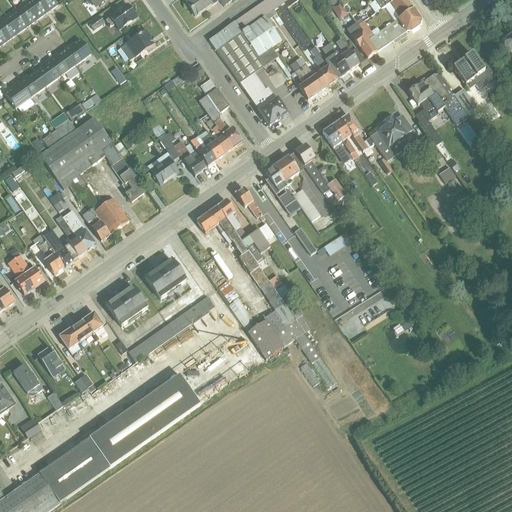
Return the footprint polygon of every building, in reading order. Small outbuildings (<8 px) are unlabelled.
[(31,0),(27,4),(38,20),(48,13),(38,0),(31,0)] [(38,0),(48,13),(58,6),(53,0),(38,0)] [(89,0),(95,8),(99,6),(100,8),(106,4),(105,2),(107,0),(89,0)] [(192,0),(186,4),(196,17),(217,2),(215,0),(192,0)] [(241,34),(264,19),(274,12),(284,5),(291,0),(268,0),(234,24),(241,34)] [(378,0),(369,6),(375,15),(385,8),(397,0),(378,0)] [(395,23),(398,21),(399,21),(413,11),(405,0),(397,0),(385,8),(395,23)] [(342,4),(341,2),(340,3),(340,2),(331,8),(339,21),(349,13),(342,4)] [(17,11),(29,27),(38,20),(27,4),(17,11)] [(128,5),(105,21),(110,28),(115,25),(119,32),(124,29),(124,28),(137,18),(128,5)] [(7,18),(19,34),(29,27),(17,11),(7,18)] [(398,21),(406,33),(411,33),(419,27),(420,22),(413,11),(399,21),(398,21)] [(264,19),(269,25),(273,23),(270,19),(273,17),(280,27),(283,24),(274,12),(264,19)] [(100,17),(89,24),(95,32),(105,24),(100,17)] [(358,27),(363,23),(360,17),(355,22),(358,27)] [(0,22),(0,28),(9,41),(19,34),(7,18),(0,22)] [(241,34),(234,24),(209,41),(261,116),(269,127),(282,118),(283,119),(288,115),(278,100),(276,101),(268,89),(266,91),(255,76),(276,61),(278,60),(274,53),(272,50),(277,47),(282,43),(269,25),(264,19),(241,34)] [(368,42),(377,54),(388,46),(394,42),(396,42),(398,41),(398,39),(406,33),(398,21),(395,23),(391,26),(387,29),(380,33),(368,42)] [(358,27),(368,42),(380,33),(378,30),(372,34),(364,23),(363,23),(358,27)] [(368,42),(358,27),(356,24),(347,31),(360,50),(368,60),(377,54),(368,42)] [(0,47),(9,41),(0,28),(0,47)] [(146,31),(120,50),(130,63),(155,45),(155,44),(146,31)] [(511,35),(501,43),(502,44),(503,44),(511,57),(505,61),(510,69),(511,67),(511,35)] [(65,52),(76,68),(92,56),(80,41),(74,45),(73,44),(70,47),(64,51),(65,52)] [(339,59),(349,73),(359,66),(350,53),(341,41),(336,44),(344,56),(339,59)] [(325,63),(337,81),(342,78),(349,73),(339,59),(330,46),(322,51),(328,61),(325,63)] [(318,75),(328,88),(337,81),(325,63),(315,49),(310,53),(315,60),(314,61),(321,73),(318,75)] [(350,53),(359,66),(365,62),(356,49),(350,53)] [(49,61),(62,78),(76,68),(65,52),(59,56),(58,55),(55,57),(49,61)] [(106,52),(100,56),(105,62),(111,58),(106,52)] [(464,61),(453,69),(461,81),(461,82),(463,85),(465,85),(469,91),(475,87),(478,91),(495,79),(489,69),(484,73),(472,56),(470,57),(469,57),(466,58),(466,60),(464,61)] [(278,60),(276,61),(289,80),(292,78),(278,60)] [(296,63),(318,95),(328,88),(318,75),(313,79),(311,76),(312,75),(301,60),(296,63)] [(35,72),(47,89),(62,78),(49,61),(41,67),(41,68),(35,72)] [(318,95),(296,63),(290,67),(295,74),(301,83),(303,81),(304,84),(298,88),(308,102),(318,95)] [(200,67),(195,71),(199,77),(205,74),(200,67)] [(113,68),(107,72),(116,86),(122,81),(113,68)] [(19,82),(32,100),(47,89),(35,72),(29,77),(28,76),(19,82)] [(172,81),(176,87),(182,82),(183,83),(186,81),(182,75),(172,81)] [(416,88),(416,89),(415,90),(414,90),(413,90),(412,91),(411,91),(411,92),(410,93),(409,94),(411,97),(410,98),(417,108),(421,106),(424,111),(416,117),(436,148),(443,144),(429,123),(439,116),(438,114),(444,110),(457,128),(468,119),(438,75),(435,77),(434,76),(425,82),(425,83),(425,84),(417,89),(416,88)] [(164,87),(172,81),(169,78),(162,83),(164,87)] [(425,83),(425,82),(424,80),(414,87),(416,89),(416,88),(417,89),(425,84),(425,83)] [(172,81),(164,87),(168,92),(176,87),(172,81)] [(211,121),(232,151),(242,144),(232,130),(229,133),(220,120),(219,115),(229,108),(210,81),(201,87),(207,97),(199,103),(210,119),(211,121)] [(32,100),(19,82),(11,88),(11,90),(5,94),(16,111),(18,110),(21,115),(30,108),(34,105),(31,100),(32,100)] [(97,95),(82,105),(86,111),(95,105),(95,106),(101,102),(97,95)] [(484,115),(492,114),(489,103),(482,105),(484,115)] [(34,105),(30,108),(36,114),(39,111),(35,105),(34,105)] [(77,106),(65,111),(68,117),(80,112),(77,106)] [(63,113),(50,123),(55,129),(68,120),(63,113)] [(341,122),(352,138),(363,154),(369,150),(368,150),(364,144),(360,138),(362,136),(360,134),(360,132),(358,129),(356,129),(348,117),(341,122)] [(370,140),(374,146),(384,159),(387,164),(405,152),(399,143),(408,137),(407,136),(413,132),(402,117),(394,123),(391,120),(384,125),(386,128),(370,140)] [(92,210),(110,236),(129,222),(114,199),(101,208),(80,176),(106,158),(112,167),(111,167),(123,185),(122,186),(128,194),(126,195),(132,203),(144,195),(139,188),(141,186),(94,119),(77,131),(70,121),(42,140),(49,150),(40,156),(65,191),(70,188),(79,201),(83,199),(91,211),(92,210)] [(232,151),(211,121),(206,124),(212,132),(213,131),(214,134),(212,135),(215,140),(218,139),(219,140),(215,143),(224,157),(232,151)] [(156,122),(149,127),(152,132),(160,127),(156,122)] [(331,129),(353,161),(359,158),(347,141),(352,138),(341,122),(331,129)] [(353,161),(331,129),(323,135),(334,150),(337,149),(348,164),(353,161)] [(180,157),(174,148),(163,132),(158,135),(160,139),(159,140),(170,157),(149,171),(160,186),(178,174),(171,164),(180,157)] [(171,132),(167,135),(172,143),(176,141),(171,132)] [(199,137),(216,162),(224,157),(215,143),(207,132),(199,137)] [(216,162),(199,137),(191,143),(208,168),(216,162)] [(428,137),(420,142),(433,161),(441,156),(428,137)] [(38,139),(32,144),(39,154),(45,149),(38,139)] [(128,140),(125,143),(127,145),(126,146),(131,149),(135,144),(130,140),(129,142),(128,140)] [(364,144),(368,150),(374,146),(370,140),(364,144)] [(174,148),(180,157),(195,178),(202,173),(206,169),(189,145),(186,148),(182,142),(174,148)] [(295,154),(305,170),(324,195),(330,191),(338,203),(347,197),(336,181),(330,186),(324,177),(329,174),(324,168),(318,172),(312,164),(315,161),(305,147),(295,154)] [(13,159),(11,161),(13,164),(15,163),(18,166),(26,160),(20,151),(12,157),(13,159)] [(289,158),(300,173),(305,170),(295,154),(289,158)] [(362,170),(367,167),(360,157),(355,161),(362,170)] [(273,169),(286,188),(292,184),(290,181),(300,173),(289,158),(273,169)] [(387,164),(384,159),(378,163),(387,176),(393,173),(387,164)] [(453,160),(449,164),(455,173),(460,169),(453,160)] [(344,162),(339,165),(345,173),(349,170),(344,162)] [(26,165),(12,174),(15,179),(28,170),(26,165)] [(286,188),(273,169),(265,175),(269,180),(266,182),(265,181),(265,182),(275,197),(283,192),(285,195),(277,200),(284,210),(296,202),(286,188)] [(450,169),(439,177),(445,185),(456,178),(450,169)] [(365,172),(361,175),(368,184),(372,181),(365,172)] [(0,180),(12,199),(20,194),(8,175),(0,180)] [(454,181),(448,185),(455,196),(461,191),(454,181)] [(244,190),(235,196),(245,210),(248,208),(257,221),(259,219),(262,223),(265,221),(244,190)] [(302,192),(294,198),(312,224),(321,218),(302,192)] [(52,193),(47,196),(55,208),(60,204),(52,193)] [(11,197),(6,200),(15,215),(20,211),(11,197)] [(217,208),(251,258),(258,252),(261,256),(271,249),(266,242),(259,231),(248,239),(239,226),(240,225),(237,220),(236,221),(234,219),(236,217),(226,202),(217,208)] [(209,215),(217,227),(230,246),(232,244),(242,258),(239,260),(275,313),(285,306),(274,290),(268,282),(251,258),(217,208),(209,215)] [(92,210),(91,211),(83,216),(101,243),(110,236),(92,210)] [(217,227),(209,215),(197,223),(205,235),(217,227)] [(63,219),(87,253),(96,246),(82,226),(79,228),(73,227),(74,223),(70,223),(71,220),(68,216),(63,219)] [(64,249),(74,262),(87,253),(63,219),(62,217),(56,221),(72,244),(64,249)] [(259,231),(266,242),(274,237),(266,226),(259,231)] [(311,258),(318,253),(300,229),(294,234),(311,258)] [(74,262),(64,249),(52,231),(43,237),(65,268),(74,262)] [(346,234),(318,253),(320,257),(326,253),(330,257),(352,243),(347,235),(346,234)] [(40,236),(33,241),(36,245),(39,242),(42,246),(39,247),(48,260),(44,262),(54,276),(64,269),(40,236)] [(15,248),(10,252),(15,259),(21,255),(15,248)] [(14,260),(34,289),(44,283),(35,268),(32,264),(30,263),(28,263),(26,263),(21,256),(14,260)] [(34,289),(14,260),(12,257),(7,261),(9,264),(8,265),(19,280),(14,283),(20,291),(20,290),(25,296),(34,289)] [(157,270),(145,279),(161,301),(162,301),(162,300),(186,283),(186,284),(187,283),(171,260),(157,270)] [(380,263),(374,267),(384,280),(389,276),(380,263)] [(268,282),(274,290),(282,285),(280,282),(277,277),(268,282)] [(284,349),(266,323),(258,328),(239,300),(240,299),(228,282),(219,288),(230,305),(229,306),(266,362),(284,349)] [(453,285),(448,289),(451,294),(455,291),(457,290),(453,285)] [(285,286),(276,291),(281,299),(290,294),(285,286)] [(132,287),(106,306),(122,328),(123,328),(123,327),(148,310),(132,287)] [(0,303),(5,310),(15,303),(5,289),(2,291),(0,288),(0,303)] [(169,325),(176,336),(215,309),(208,298),(169,325)] [(285,306),(275,313),(295,342),(312,365),(313,364),(330,389),(337,384),(320,360),(321,359),(304,335),(305,335),(289,312),(286,307),(285,306)] [(289,312),(305,335),(310,331),(301,318),(303,317),(296,307),(289,312)] [(266,323),(284,349),(295,342),(275,313),(264,321),(266,323)] [(83,321),(93,335),(97,342),(99,340),(98,338),(106,333),(103,328),(104,328),(94,314),(83,321)] [(408,318),(399,325),(405,333),(409,330),(411,332),(415,329),(408,318)] [(71,330),(80,344),(93,335),(83,321),(71,330)] [(176,336),(169,325),(129,354),(136,364),(137,363),(176,336)] [(80,344),(71,330),(60,337),(69,351),(73,355),(81,350),(82,351),(84,350),(80,344)] [(121,342),(116,346),(122,355),(127,352),(121,342)] [(50,349),(38,356),(54,379),(66,371),(50,347),(48,347),(50,349)] [(201,369),(212,365),(210,359),(199,363),(201,369)] [(303,362),(295,366),(306,386),(314,382),(303,362)] [(124,363),(118,367),(121,372),(128,368),(124,363)] [(25,365),(14,373),(28,394),(28,395),(29,396),(30,397),(31,397),(32,397),(33,397),(34,397),(35,397),(36,396),(38,395),(37,394),(43,390),(36,381),(38,380),(32,371),(30,373),(25,365)] [(181,372),(183,379),(195,376),(193,369),(181,372)] [(81,379),(89,389),(91,393),(96,389),(86,375),(81,379)] [(0,511),(49,511),(201,406),(180,376),(5,498),(2,493),(3,492),(1,489),(0,489),(0,511)] [(89,389),(81,379),(76,383),(83,393),(89,389)] [(208,383),(198,390),(201,395),(211,388),(208,383)] [(0,415),(15,406),(1,387),(0,387),(0,415)] [(54,393),(48,398),(57,411),(64,406),(54,393)] [(33,420),(21,427),(29,439),(41,431),(33,420)]
